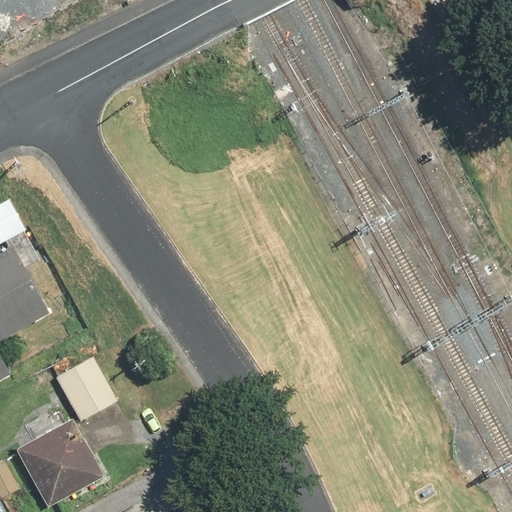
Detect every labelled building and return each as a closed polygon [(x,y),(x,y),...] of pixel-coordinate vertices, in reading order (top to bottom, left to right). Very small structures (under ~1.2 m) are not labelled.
[(9,197),(0,202),(0,244),(27,229),(9,197)] [(0,379),(9,374),(0,356),(0,340),(50,314),(13,244),(0,250),(0,379)] [(92,354),(54,376),(82,425),(120,403),(92,354)] [(71,418),(15,450),(48,508),(104,476),(71,418)] [(5,458),(0,460),(0,495),(1,499),(20,489),(5,458)]
